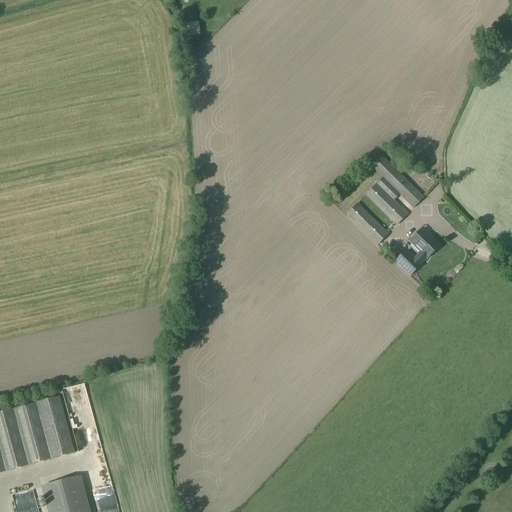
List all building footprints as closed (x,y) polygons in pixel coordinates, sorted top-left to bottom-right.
[(382,179),(365,196),(396,226),(407,215),(393,202),(399,196),(413,209),(423,198),(379,155),(368,165),(382,179)] [(340,189),(330,199),(338,206),(348,196),(340,189)] [(357,204),(345,216),(377,247),(388,235),(357,204)] [(405,252),(394,264),(409,279),(421,267),(420,267),(440,247),(422,229),(409,242),(420,253),(413,260),(405,252)] [(58,398),(0,414),(0,474),(74,454),(58,398)] [(88,511),(80,477),(40,487),(45,511),(88,511)]
